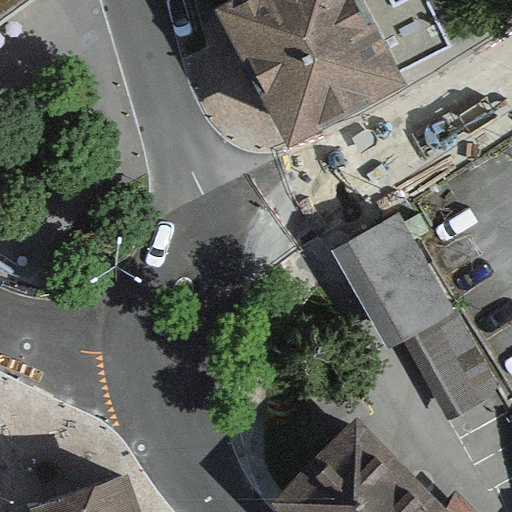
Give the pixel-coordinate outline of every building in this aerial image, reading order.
[(0,0),(0,22),(30,0),(0,0)] [(229,0),(294,123),(453,40),(431,0),(229,0)] [(50,78),(9,107),(20,122),(61,94),(50,78)] [(399,212),(332,249),(387,348),(402,339),(455,310),(399,212)] [(455,310),(402,339),(447,418),(499,389),(455,310)] [(455,511),(361,412),(270,506),(276,511),(455,511)] [(150,511),(133,464),(38,499),(42,511),(150,511)]
